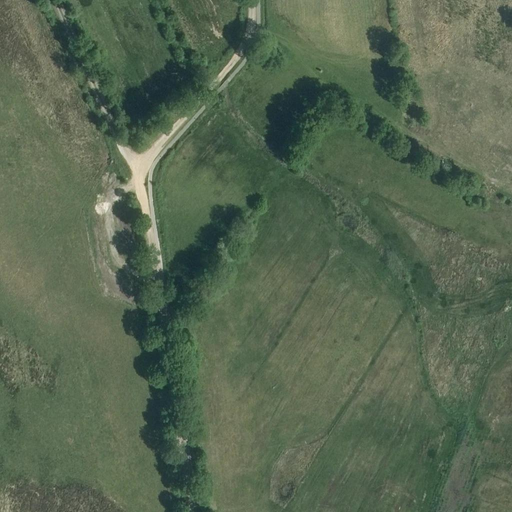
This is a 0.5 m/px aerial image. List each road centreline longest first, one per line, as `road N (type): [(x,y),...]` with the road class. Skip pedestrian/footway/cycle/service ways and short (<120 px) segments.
road 1 (track): [(190,511),(139,174)]
road 2 (track): [(139,174),(147,155),(239,56),(251,0)]
road 3 (track): [(139,174),(53,0)]
